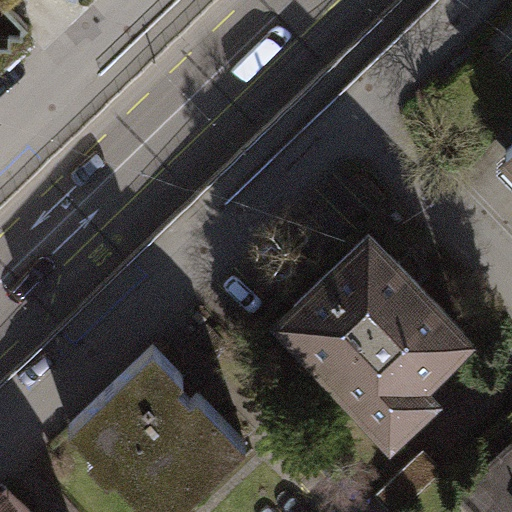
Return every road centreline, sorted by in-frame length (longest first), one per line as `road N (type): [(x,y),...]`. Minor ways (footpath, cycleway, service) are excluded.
road 1 (primary): [(0,281),(293,0)]
road 2 (residential): [(511,273),(357,112)]
